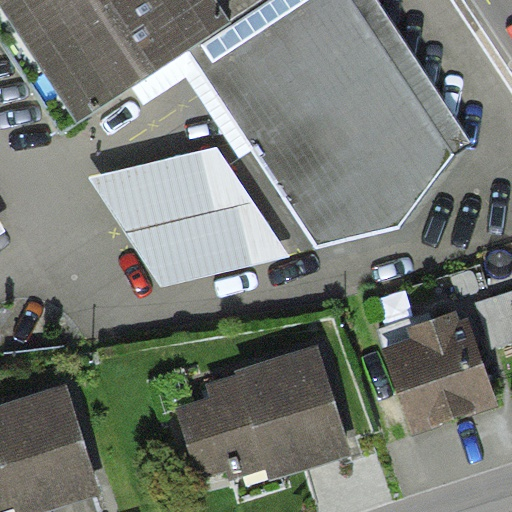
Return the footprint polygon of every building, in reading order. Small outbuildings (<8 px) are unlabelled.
[(401,230),(468,135),(376,0),(0,0),(0,47),(58,136),(187,61),(311,248),(401,230)] [(213,141),(89,176),(163,287),(290,255),(213,141)] [(511,293),(479,303),(494,349),(511,343),(511,293)] [(414,320),(378,332),(413,431),(496,403),(469,325),(457,329),(452,315),(417,327),(414,320)] [(232,396),(183,412),(203,474),(231,465),(233,471),(243,468),(241,460),(265,452),(272,473),(320,458),(346,449),(316,357),(228,385),(232,396)] [(0,496),(12,492),(18,511),(22,511),(68,497),(93,489),(63,397),(0,417),(0,496)]
